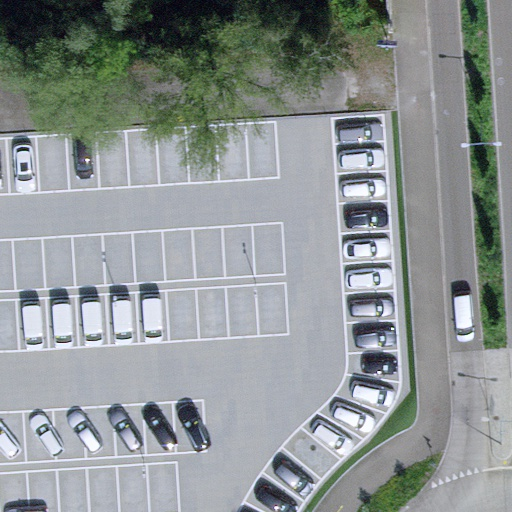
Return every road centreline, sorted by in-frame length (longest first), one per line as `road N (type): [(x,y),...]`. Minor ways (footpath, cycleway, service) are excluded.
road 1 (primary): [(443,0),(472,413),(457,511)]
road 2 (primary): [(511,145),(502,0)]
